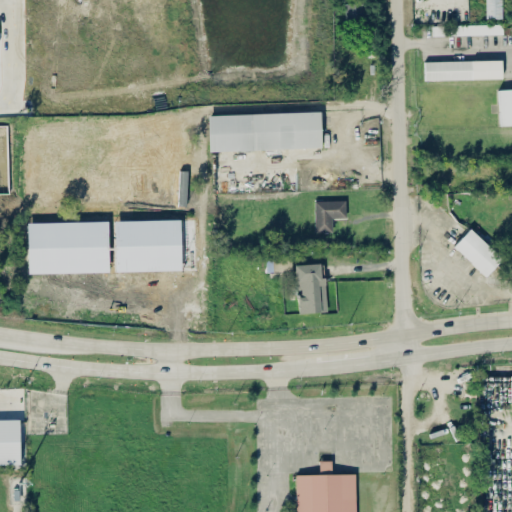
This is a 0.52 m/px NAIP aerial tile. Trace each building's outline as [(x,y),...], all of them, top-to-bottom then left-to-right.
[(362,0),(343,2),(346,22),(364,20),(362,0)] [(501,18),(501,0),(485,0),(485,18),(501,18)] [(502,33),(502,23),(443,25),(444,35),(502,33)] [(424,80),(501,78),(501,59),(424,61),(424,80)] [(511,124),(511,88),(497,89),(499,125),(511,124)] [(321,147),(320,111),(207,114),(208,151),(321,147)] [(174,194),(174,174),(145,173),(144,193),(174,194)] [(345,199),(314,200),(315,232),(332,231),(331,218),(345,217),(345,199)] [(168,246),(169,231),(188,231),(189,217),(149,216),(147,245),(168,246)] [(485,276),(502,258),(469,228),(453,246),(485,276)] [(323,262),(294,264),(295,290),(298,290),(299,312),(326,311),(323,262)] [(0,463),(19,464),(18,419),(0,419),(0,463)] [(355,511),(354,473),(331,474),(330,460),(318,460),(318,474),(295,474),(295,511),(355,511)]
